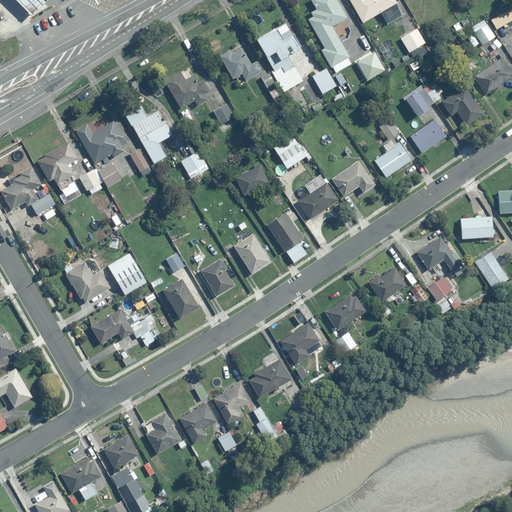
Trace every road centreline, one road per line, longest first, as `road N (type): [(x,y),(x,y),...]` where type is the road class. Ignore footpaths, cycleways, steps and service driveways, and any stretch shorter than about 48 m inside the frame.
road 1 (residential): [(511,140),(293,287),(95,406)]
road 2 (primary): [(166,0),(0,94)]
road 3 (residential): [(0,243),(95,406)]
